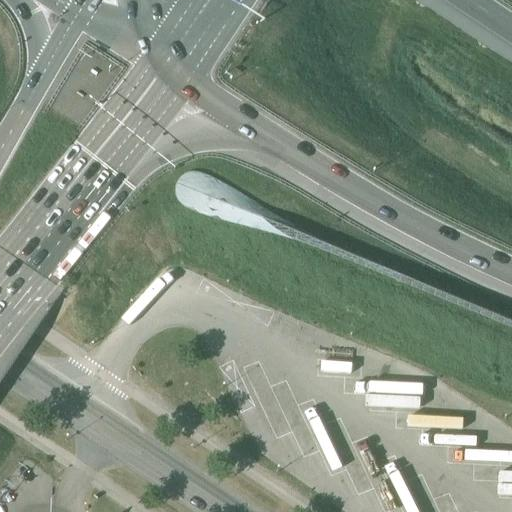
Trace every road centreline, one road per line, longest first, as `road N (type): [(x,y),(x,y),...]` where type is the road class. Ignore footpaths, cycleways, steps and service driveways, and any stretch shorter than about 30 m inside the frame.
road 1 (motorway): [(263,135),(427,233),(511,272)]
road 2 (tertiary): [(0,363),(219,511)]
road 3 (secondary): [(0,308),(150,121)]
road 4 (motorway): [(78,14),(180,80)]
